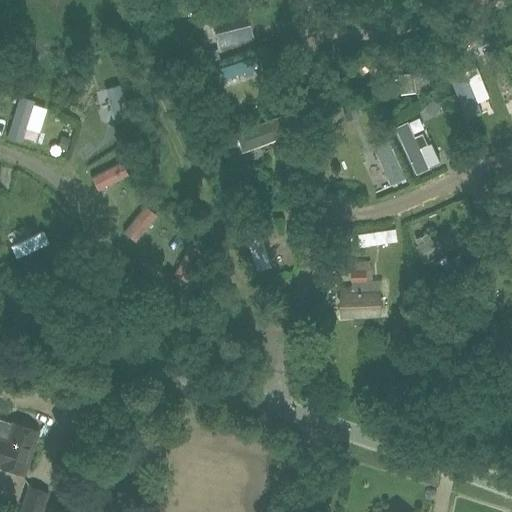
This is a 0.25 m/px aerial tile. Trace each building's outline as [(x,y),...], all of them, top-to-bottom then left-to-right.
[(411,224),(376,226),(377,239),(412,236),(411,224)] [(350,271),(351,282),(366,282),(365,271),(350,271)] [(380,314),(379,293),(352,294),(352,289),(340,289),(341,316),(380,314)] [(0,466),(23,474),(37,431),(10,422),(2,448),(0,447),(0,466)] [(27,486),(18,511),(40,511),(47,493),(27,486)]
